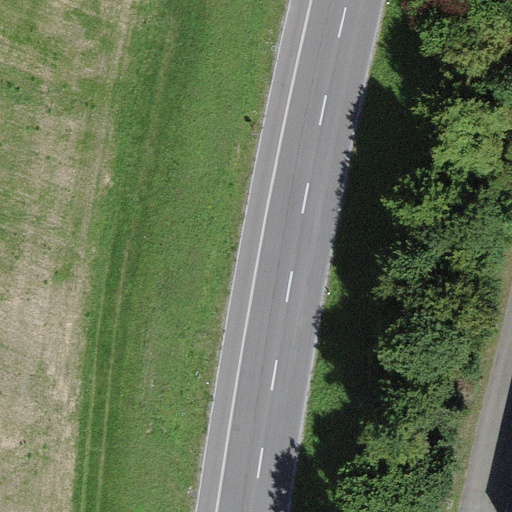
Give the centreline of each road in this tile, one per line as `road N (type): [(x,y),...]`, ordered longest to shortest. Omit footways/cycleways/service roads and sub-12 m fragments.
road 1 (secondary): [(352,0),(251,511)]
road 2 (track): [(91,511),(126,196)]
